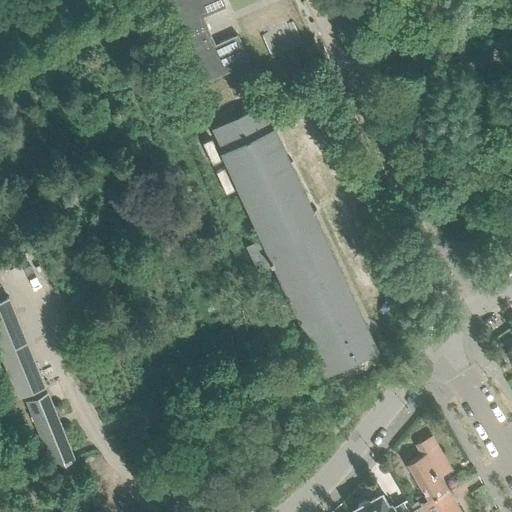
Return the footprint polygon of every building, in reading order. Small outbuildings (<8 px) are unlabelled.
[(215,45),(203,17),(225,7),(222,0),(168,0),(205,83),(250,63),(238,35),(215,45)] [(367,327),(312,210),(274,128),(273,129),(273,128),(271,129),(261,106),(212,129),(222,151),(221,152),(231,174),(229,175),(231,177),(232,176),(241,196),(240,197),(241,200),(243,199),(252,218),(250,219),(251,221),(253,221),(263,241),(247,249),(257,269),(271,263),(272,265),(273,265),(282,282),(280,283),(282,286),(283,285),(292,305),(291,306),(292,308),(294,308),(302,327),(301,327),(302,330),(304,330),(324,373),(351,361),(375,350),(366,327),(367,327)] [(44,387),(9,297),(0,301),(0,353),(18,398),(44,387)] [(76,460),(48,392),(25,401),(53,470),(76,460)] [(188,420),(177,398),(151,411),(162,433),(188,420)] [(451,470),(432,436),(416,445),(422,455),(412,461),(407,464),(429,501),(427,502),(428,503),(448,491),(440,477),(451,470)] [(460,511),(448,491),(428,503),(424,505),(424,504),(422,505),(419,501),(411,505),(414,511),(460,511)] [(408,511),(403,502),(394,507),(391,503),(386,506),(381,497),(377,496),(369,501),(364,500),(359,503),(357,507),(356,508),(357,511),(408,511)]
